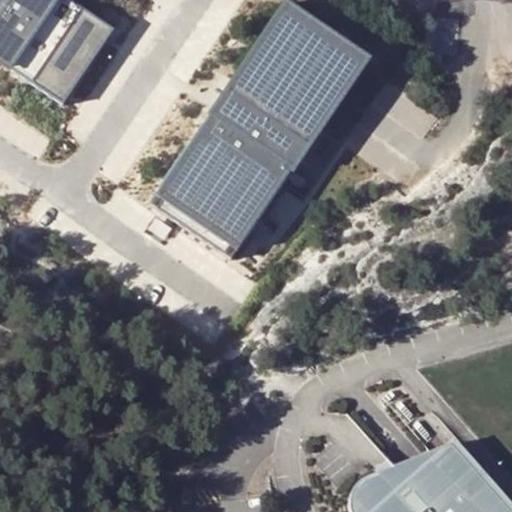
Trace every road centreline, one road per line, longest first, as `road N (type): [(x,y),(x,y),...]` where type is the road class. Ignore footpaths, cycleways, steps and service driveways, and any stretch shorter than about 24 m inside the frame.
road 1 (unclassified): [(511,330),(387,364),(316,397),(293,441),(304,511)]
road 2 (residential): [(0,174),(216,327)]
road 3 (unknown): [(488,20),(461,102),(431,136),(375,116)]
